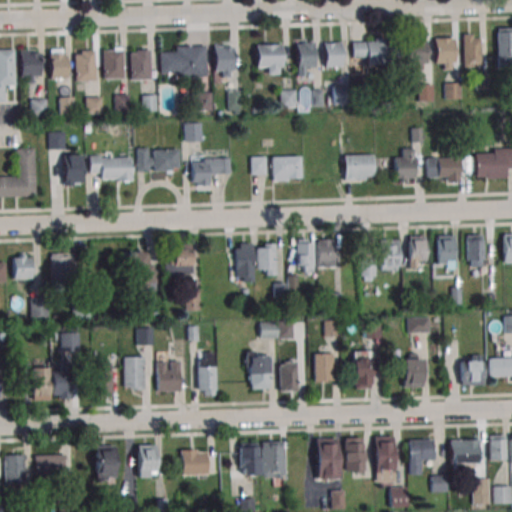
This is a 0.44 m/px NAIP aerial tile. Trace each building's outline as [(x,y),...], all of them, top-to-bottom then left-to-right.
[(511,27),(511,46),(511,66),(495,67),(494,31),(496,31),(496,27),(511,27)] [(460,34),(461,67),(479,66),(478,38),(470,38),(470,33),(460,34)] [(392,41),(392,63),(364,64),(364,57),(351,57),(350,42),(373,41),(373,38),(383,38),(383,41),(392,41)] [(432,39),(433,63),(441,63),(441,70),(449,70),(449,63),(453,63),(452,38),(432,39)] [(425,39),(425,63),(405,64),(405,39),(425,39)] [(322,43),(323,66),(340,65),(339,41),(331,41),(331,43),(322,43)] [(294,44),(295,76),(304,76),(303,67),(313,67),(312,42),(299,43),(299,44),(294,44)] [(253,44),(254,67),(265,67),(265,74),(277,74),(277,66),(280,66),(280,44),(253,44)] [(203,45),(204,76),(175,77),(175,80),(165,80),(165,74),(158,74),(157,52),(174,51),(173,46),(203,45)] [(120,46),(120,77),(101,77),(100,50),(111,50),(111,46),(120,46)] [(211,46),(211,70),(219,70),(219,78),(228,78),(228,70),(231,70),(231,46),(211,46)] [(0,48),(12,48),(13,83),(2,84),(3,100),(0,100),(0,48)] [(47,49),(47,54),(46,54),(47,78),(65,78),(64,54),(60,54),(60,48),(47,49)] [(148,48),(148,79),(128,79),(128,53),(133,53),(133,48),(148,48)] [(72,53),(73,81),(93,80),(92,49),(77,50),(77,53),(72,53)] [(17,51),(17,76),(23,76),(23,83),(30,83),(30,76),(37,76),(37,51),(17,51)] [(486,73),(486,90),(473,90),(474,73),(486,73)] [(416,100),(431,100),(431,82),(416,82),(416,100)] [(458,98),(457,82),(442,82),(443,98),(458,98)] [(330,104),(347,104),(347,85),(330,85),(330,104)] [(294,106),(294,89),(278,89),(278,106),(294,106)] [(320,90),(320,106),(309,106),(309,90),(320,90)] [(237,91),(238,114),(232,114),(232,110),(226,110),(225,91),(237,91)] [(209,92),(209,110),(195,111),(195,92),(209,92)] [(126,110),(126,94),(113,94),(114,110),(126,110)] [(154,95),(154,111),(139,111),(140,95),(154,95)] [(58,113),(72,113),(72,96),(58,96),(58,113)] [(99,112),(99,96),(83,96),(84,112),(99,112)] [(44,116),(44,98),(29,98),(29,116),(44,116)] [(182,122),(182,141),(199,140),(199,122),(182,122)] [(421,128),(421,142),(410,142),(410,128),(421,128)] [(62,148),(62,131),(46,131),(46,148),(62,148)] [(33,147),(34,195),(0,195),(0,175),(14,175),(14,147),(33,147)] [(176,148),(177,167),(170,167),(170,170),(151,171),(151,165),(147,165),(147,171),(135,171),(134,147),(145,147),(146,158),(150,158),(150,149),(176,148)] [(511,147),(511,168),(504,168),(504,178),(484,179),(484,175),(473,175),(473,153),(491,153),(491,148),(511,147)] [(412,148),(413,178),(406,178),(406,183),(399,183),(399,179),(393,179),(393,157),(400,157),(400,148),(412,148)] [(80,153),(81,182),(70,182),(70,185),(61,186),(61,154),(80,153)] [(458,180),(458,153),(447,153),(447,157),(424,158),(425,177),(444,177),(444,181),(458,180)] [(370,154),(370,176),(363,176),(363,180),(342,180),(342,155),(370,154)] [(128,156),(129,180),(115,180),(115,177),(97,177),(97,172),(87,173),(86,155),(99,155),(99,157),(128,156)] [(264,155),(249,155),(249,173),(264,173),(264,155)] [(269,156),(269,181),(286,181),(286,177),(297,177),(297,156),(269,156)] [(228,157),(229,174),(206,174),(206,185),(194,185),(194,182),(189,182),(188,161),(200,161),(200,158),(228,157)] [(511,233),(501,233),(501,262),(511,262),(511,233)] [(479,234),(480,259),(478,259),(478,266),(468,266),(468,259),(464,260),(463,234),(479,234)] [(423,235),(423,261),(414,261),(415,268),(406,268),(406,235),(423,235)] [(434,235),(435,263),(443,263),(443,268),(451,268),(450,235),(434,235)] [(310,242),(312,273),(300,273),(300,265),(294,265),(293,242),(294,242),(294,238),(304,238),(304,242),(310,242)] [(331,238),(331,266),(315,267),(314,238),(331,238)] [(395,240),(395,255),(398,255),(398,263),(396,263),(396,265),(394,265),(394,270),(378,270),(378,265),(377,265),(377,240),(395,240)] [(189,242),(189,273),(176,273),(177,277),(162,277),(162,263),(167,263),(167,257),(169,257),(169,251),(174,251),(174,243),(189,242)] [(273,242),(274,275),(263,276),(263,271),(261,271),(261,269),(255,269),(254,247),(261,247),(261,243),(273,242)] [(250,243),(252,282),(240,283),(240,278),(233,278),(232,248),(237,248),(237,244),(250,243)] [(146,252),(146,264),(151,264),(151,270),(155,269),(155,283),(153,283),(153,289),(132,290),(130,252),(146,252)] [(48,253),(48,283),(68,282),(67,255),(61,255),(60,253),(48,253)] [(10,256),(10,279),(29,278),(28,256),(10,256)] [(374,275),(373,259),(359,260),(360,275),(374,275)] [(295,275),(296,289),(286,289),(286,275),(295,275)] [(283,282),(283,297),(272,297),(272,282),(283,282)] [(459,287),(459,304),(449,304),(449,287),(459,287)] [(197,291),(198,310),(183,311),(182,292),(197,291)] [(340,293),(340,307),(330,306),(330,292),(340,293)] [(45,317),(45,296),(28,296),(28,317),(45,317)] [(88,303),(88,319),(70,319),(70,303),(88,303)] [(511,315),(502,315),(502,332),(511,332),(511,315)] [(426,332),(426,317),(405,317),(405,332),(426,332)] [(336,320),(322,320),(322,335),(336,335),(336,320)] [(276,322),(276,337),(276,339),(291,338),(290,321),(276,322)] [(257,322),(257,338),(276,337),(276,322),(257,322)] [(366,324),(366,337),(378,337),(378,324),(366,324)] [(195,340),(195,325),(184,326),(185,340),(195,340)] [(135,344),(150,344),(150,327),(135,327),(135,344)] [(77,331),(58,331),(58,352),(77,352),(77,331)] [(211,351),(213,390),(212,390),(212,394),(201,395),(201,389),(195,389),(194,365),(196,365),(195,359),(202,358),(202,352),(211,351)] [(330,352),(331,376),(332,376),(332,380),(312,381),(312,364),(311,364),(310,353),(330,352)] [(266,355),(268,383),(267,383),(267,388),(249,389),(248,384),(247,384),(246,363),(247,363),(247,356),(266,355)] [(141,356),(141,389),(129,390),(129,387),(121,387),(121,357),(141,356)] [(511,356),(511,375),(488,376),(487,357),(511,356)] [(368,374),(369,374),(370,384),(368,384),(368,388),(352,389),(352,384),(351,384),(349,358),(368,357),(368,374)] [(420,357),(421,387),(401,387),(400,357),(420,357)] [(481,360),(482,385),(459,386),(458,361),(481,360)] [(108,361),(109,397),(99,397),(99,393),(90,393),(89,361),(108,361)] [(177,361),(178,390),(162,391),(162,390),(155,390),(154,362),(162,361),(163,369),(168,369),(168,361),(177,361)] [(292,361),(294,390),(278,391),(276,364),(280,364),(280,361),(292,361)] [(67,363),(67,398),(55,398),(55,395),(49,395),(48,370),(58,370),(57,363),(67,363)] [(47,367),(47,400),(30,400),(29,367),(47,367)] [(486,434),(486,460),(503,459),(503,434),(486,434)] [(371,436),(373,482),(393,481),(391,435),(371,436)] [(360,437),(362,469),(343,470),(341,438),(360,437)] [(335,438),(336,478),(315,479),(314,438),(335,438)] [(447,439),(447,464),(473,463),(473,455),(477,455),(476,442),(478,442),(478,438),(447,439)] [(431,439),(432,460),(418,460),(419,474),(407,474),(406,440),(431,439)] [(259,442),(260,474),(263,474),(263,477),(279,477),(279,474),(282,474),(281,441),(259,442)] [(238,443),(238,446),(237,446),(237,467),(240,467),(241,474),(255,474),(254,442),(238,443)] [(92,446),(93,480),(105,480),(105,477),(113,477),(112,445),(92,446)] [(134,445),(134,470),(136,470),(136,478),(146,477),(146,474),(153,474),(153,445),(134,445)] [(178,450),(179,476),(205,475),(205,452),(194,452),(194,450),(178,450)] [(0,455),(0,460),(2,460),(3,482),(22,481),(21,460),(23,459),(23,454),(0,455)] [(31,455),(31,460),(32,460),(33,474),(62,474),(61,458),(63,458),(63,454),(31,455)] [(445,491),(445,475),(429,475),(429,491),(445,491)] [(470,504),(486,504),(486,478),(470,478),(470,504)] [(508,502),(508,486),(491,486),(491,502),(508,502)] [(404,487),(404,506),(387,506),(387,488),(404,487)] [(342,490),(342,509),(329,510),(328,490),(342,490)] [(122,511),(122,498),(134,497),(134,511),(122,511)] [(166,498),(166,511),(155,511),(155,498),(166,498)] [(252,498),(252,511),(239,511),(239,498),(252,498)]
